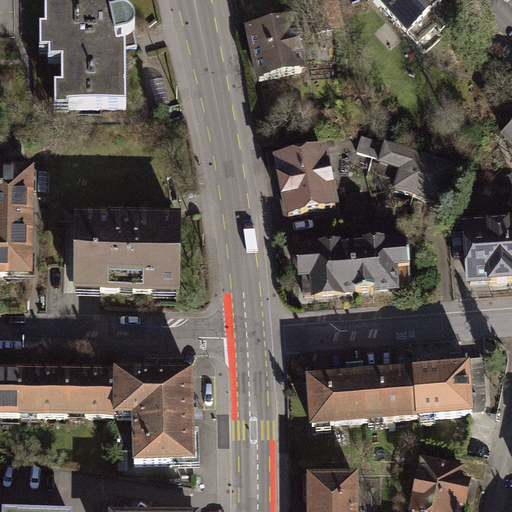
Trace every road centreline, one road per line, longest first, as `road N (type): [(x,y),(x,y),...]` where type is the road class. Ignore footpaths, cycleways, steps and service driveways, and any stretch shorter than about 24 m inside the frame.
road 1 (secondary): [(251,337),(240,230),(195,0)]
road 2 (residential): [(251,337),(511,321)]
road 3 (residential): [(0,334),(251,337)]
road 4 (secondary): [(257,511),(251,337)]
